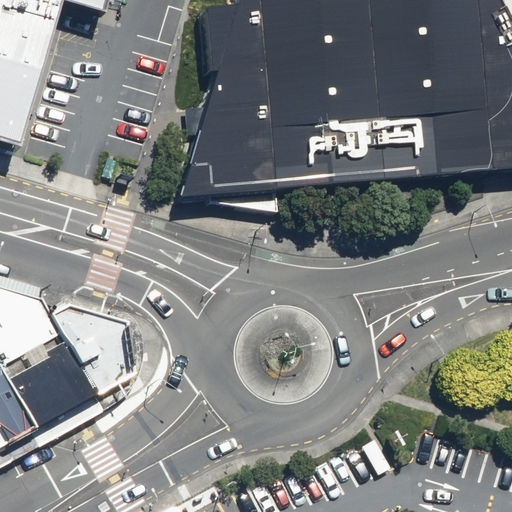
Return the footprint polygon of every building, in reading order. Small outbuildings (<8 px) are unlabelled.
[(0,0),(0,153),(19,159),(56,32),(62,10),(105,23),(112,0),(0,0)] [(201,145),(183,209),(511,179),(511,35),(493,0),(243,0),(239,17),(205,21),(210,84),(219,84),(207,124),(201,145)] [(511,0),(501,0),(510,27),(511,26),(511,0)] [(0,370),(56,340),(45,321),(37,306),(0,295),(0,370)] [(62,312),(45,321),(56,340),(91,402),(127,382),(120,330),(62,312)] [(0,384),(29,436),(91,402),(56,340),(0,370),(0,384)] [(0,449),(1,451),(29,436),(0,384),(0,449)]
